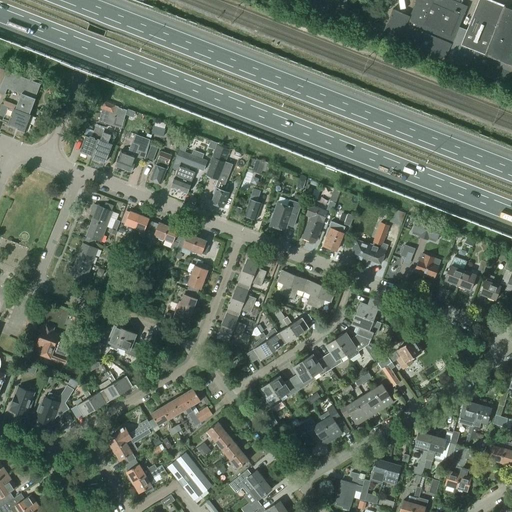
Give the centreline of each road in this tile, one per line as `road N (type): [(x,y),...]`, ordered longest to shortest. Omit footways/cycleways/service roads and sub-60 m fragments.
road 1 (motorway): [(0,12),(511,212)]
road 2 (motorway): [(511,173),(67,0)]
road 3 (residential): [(297,484),(489,365),(508,337)]
road 4 (residential): [(198,357),(36,282)]
road 5 (residential): [(229,394),(334,323),(349,278)]
road 6 (residential): [(46,162),(108,0)]
road 7 (residential): [(241,235),(79,175)]
road 8 (residential): [(508,337),(349,278)]
road 9 (residential): [(81,432),(198,357)]
road 10 (residential): [(198,357),(241,235)]
